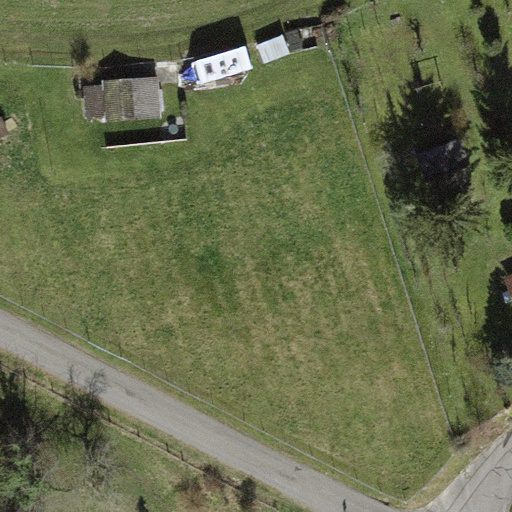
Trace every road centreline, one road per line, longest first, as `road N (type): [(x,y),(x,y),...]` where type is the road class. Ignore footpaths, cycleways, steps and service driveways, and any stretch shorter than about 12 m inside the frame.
road 1 (residential): [(146,396),(377,511)]
road 2 (unclassified): [(0,318),(146,396)]
road 3 (track): [(0,7),(145,0)]
